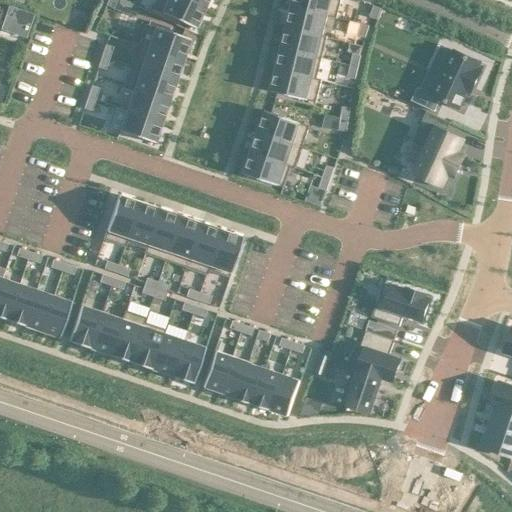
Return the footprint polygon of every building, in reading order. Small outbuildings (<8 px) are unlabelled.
[(203,7),(188,0),(153,0),(151,7),(193,27),(203,7)] [(339,0),(291,0),(290,6),(326,15),(335,17),(339,0)] [(368,15),(376,18),(380,6),(372,4),(368,15)] [(6,5),(0,21),(0,25),(25,34),(31,13),(6,5)] [(326,15),(290,6),(285,25),(321,34),(326,15)] [(136,44),(181,59),(188,37),(144,22),(136,44)] [(360,22),(357,33),(364,36),(368,24),(360,22)] [(285,25),(280,47),(321,57),(326,35),(321,34),(285,25)] [(111,45),(104,42),(100,54),(107,56),(111,45)] [(174,79),(181,59),(136,44),(130,64),(174,79)] [(280,47),(275,67),(316,77),(321,57),(280,47)] [(416,86),(410,99),(434,110),(439,98),(458,107),(470,81),(473,83),(481,65),(478,64),(479,61),(453,49),(445,65),(439,77),(427,71),(420,86),(419,87),(416,86)] [(359,54),(352,52),(349,64),(357,65),(359,54)] [(103,68),(107,56),(100,54),(96,65),(103,68)] [(122,85),(131,88),(167,101),(174,79),(130,64),(122,85)] [(349,64),(346,75),(354,77),(357,65),(349,64)] [(316,77),(275,67),(269,90),(315,101),(321,78),(316,77)] [(86,95),(93,97),(97,86),(90,83),(86,95)] [(160,120),(167,101),(131,88),(125,108),(160,120)] [(86,95),(82,106),(90,109),(93,97),(86,95)] [(349,106),(341,105),(339,117),(347,118),(349,106)] [(160,120),(125,108),(117,129),(153,141),(160,120)] [(308,124),(264,109),(257,130),(301,145),(308,124)] [(425,110),(411,140),(423,146),(412,170),(441,183),(446,173),(452,175),(462,153),(457,151),(462,140),(444,131),(449,120),(425,110)] [(338,129),(346,130),(347,118),(339,117),(338,129)] [(289,165),(294,167),(301,145),(257,130),(249,151),(289,165)] [(289,165),(249,151),(242,172),(282,186),(289,165)] [(329,178),(333,166),(325,164),(321,175),(329,178)] [(317,186),(325,189),(329,178),(321,175),(317,186)] [(101,238),(123,245),(125,241),(138,201),(116,193),(101,238)] [(157,207),(138,201),(125,241),(143,247),(157,207)] [(143,247),(142,251),(163,259),(178,214),(157,207),(143,247)] [(163,259),(184,266),(199,221),(178,214),(163,259)] [(220,229),(199,221),(184,266),(205,273),(207,268),(220,229)] [(207,268),(227,275),(241,236),(220,229),(207,268)] [(17,246),(14,253),(26,257),(28,250),(17,246)] [(37,261),(40,254),(28,250),(26,257),(37,261)] [(51,257),(48,265),(60,269),(62,261),(51,257)] [(105,259),(102,267),(114,270),(116,263),(105,259)] [(60,269),(71,273),(74,265),(62,261),(60,269)] [(114,270),(125,274),(127,267),(116,263),(114,270)] [(112,276),(100,272),(98,280),(109,284),(112,276)] [(109,284),(120,288),(123,280),(112,276),(109,284)] [(156,280),(145,276),(143,280),(142,283),(153,287),(156,280)] [(0,277),(0,316),(5,318),(17,283),(0,277)] [(153,287),(165,291),(166,288),(167,284),(156,280),(153,287)] [(382,281),(371,315),(398,324),(402,313),(421,319),(429,297),(424,295),(425,293),(406,286),(405,289),(404,289),(382,281)] [(17,283),(5,318),(22,324),(34,288),(17,283)] [(140,291),(151,295),(153,287),(142,283),(141,286),(140,291)] [(151,295),(162,298),(164,294),(165,291),(153,287),(151,295)] [(187,287),(184,294),(195,298),(198,291),(187,287)] [(39,330),(51,294),(34,288),(22,324),(23,324),(39,330)] [(195,298),(207,302),(209,295),(198,291),(195,298)] [(39,330),(57,336),(69,300),(51,294),(39,330)] [(193,304),(182,300),(180,308),(191,312),(193,304)] [(88,346),(100,311),(78,303),(66,339),(88,347),(88,346)] [(193,304),(191,312),(202,316),(205,308),(193,304)] [(129,361),(143,321),(145,316),(123,308),(119,317),(107,353),(108,353),(108,354),(128,361),(129,361)] [(119,317),(100,311),(88,346),(107,353),(119,317)] [(230,318),(227,326),(239,330),(241,322),(230,318)] [(143,321),(129,361),(149,368),(149,367),(150,367),(162,332),(164,328),(143,321)] [(239,330),(250,334),(252,326),(241,322),(239,330)] [(383,324),(379,334),(393,339),(397,328),(383,324)] [(270,332),(258,328),(256,336),(267,340),(270,332)] [(365,329),(352,366),(380,376),(392,380),(400,358),(388,354),(393,339),(379,334),(365,329)] [(182,339),(162,332),(150,367),(167,373),(169,374),(182,339)] [(281,336),(278,344),(290,347),(292,340),(281,336)] [(191,382),(203,346),(182,339),(169,374),(169,375),(191,382)] [(292,340),(290,347),(301,351),(304,344),(292,340)] [(320,346),(312,369),(324,373),(332,350),(320,346)] [(230,355),(212,349),(200,385),(218,391),(230,355)] [(230,355),(218,391),(235,396),(247,361),(230,355)] [(247,361),(235,396),(235,397),(252,403),(264,367),(247,361)] [(352,366),(340,401),(368,411),(379,381),(380,376),(352,366)] [(264,367),(252,403),(269,409),(269,408),(281,373),(264,367)] [(287,414),(299,379),(281,373),(269,408),(287,414)] [(491,403),(496,404),(496,403),(511,408),(511,384),(499,380),(491,403)] [(496,404),(489,424),(511,431),(511,408),(496,403),(496,404)] [(511,455),(511,431),(489,424),(482,445),(511,455)]
